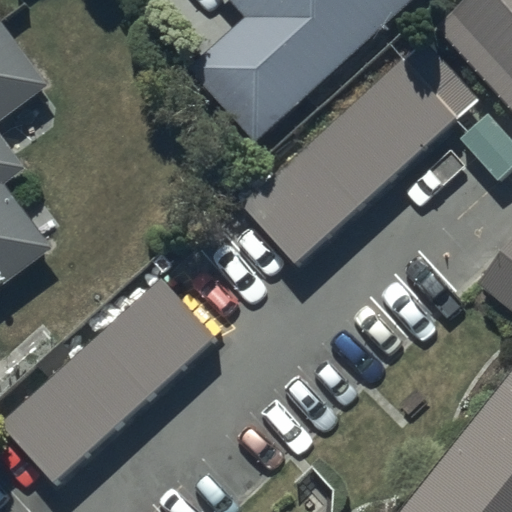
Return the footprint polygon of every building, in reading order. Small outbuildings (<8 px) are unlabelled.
[(256,152),(425,0),(221,0),(249,30),(192,81),(256,152)] [(511,0),(478,0),(442,30),(511,115),(511,0)] [(0,304),(56,262),(9,199),(29,184),(0,144),(0,138),(50,101),(0,33),(0,304)] [(403,65),(237,206),(298,277),(464,136),(403,65)] [(511,152),(490,128),(462,153),(499,193),(511,180),(511,152)] [(511,261),(481,298),(511,323),(511,261)] [(167,289),(4,424),(58,488),(221,354),(167,289)] [(511,511),(511,420),(439,511),(511,511)]
